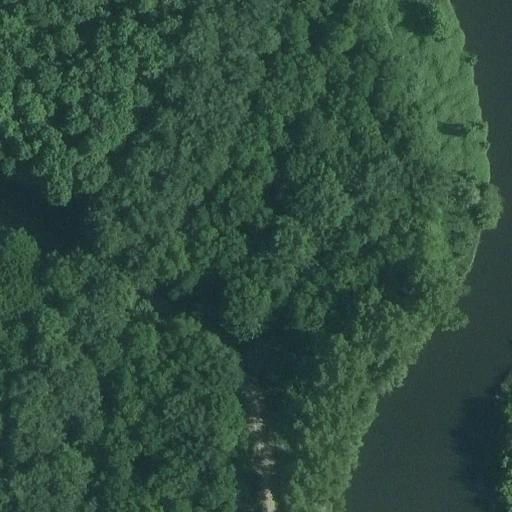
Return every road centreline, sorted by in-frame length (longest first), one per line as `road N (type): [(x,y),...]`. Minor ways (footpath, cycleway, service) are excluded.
road 1 (track): [(0,216),(183,317),(240,364),(266,511)]
road 2 (unknown): [(260,0),(161,205),(114,276)]
road 3 (unknown): [(225,0),(184,101),(98,267)]
